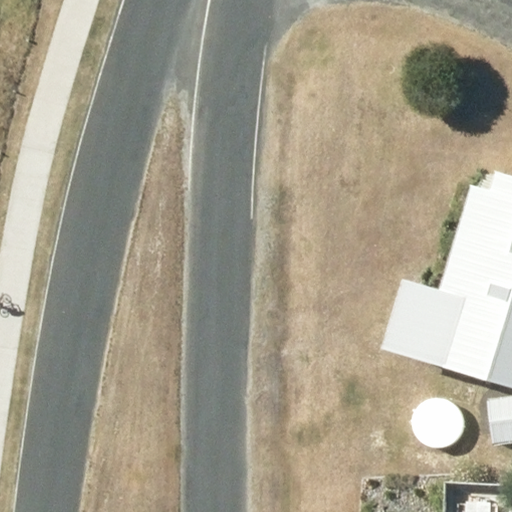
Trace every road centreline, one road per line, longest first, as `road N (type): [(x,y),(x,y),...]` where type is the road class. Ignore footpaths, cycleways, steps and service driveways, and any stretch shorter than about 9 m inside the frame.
road 1 (residential): [(47,511),(62,359),(104,154),(184,0)]
road 2 (residential): [(216,0),(224,88),(213,511)]
